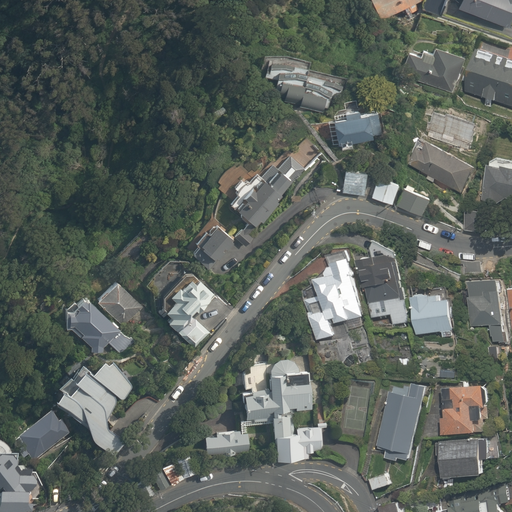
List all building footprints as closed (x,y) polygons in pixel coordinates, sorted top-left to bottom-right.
[(373,0),(381,18),(423,0),(373,0)] [(445,0),(428,0),(425,10),(441,15),(445,0)] [(511,32),(511,31),(511,0),(463,0),(459,13),(511,32)] [(406,53),(399,75),(453,94),(465,60),(438,50),(436,56),(423,52),(421,58),(406,53)] [(511,105),(511,70),(478,61),(469,94),(511,105)] [(299,105),(322,112),(328,108),(329,98),(342,100),(343,94),(340,94),(342,86),(337,81),(308,74),(309,68),(286,63),(271,63),(269,72),(266,73),(265,76),(277,79),(276,86),(280,89),(278,94),(285,96),(284,99),(299,103),(299,105)] [(217,117),(226,112),(223,106),(214,111),(217,117)] [(334,118),(338,144),(382,134),(378,110),(359,113),(359,109),(344,112),(345,116),(334,118)] [(282,122),(289,120),(286,114),(280,117),(282,122)] [(410,163),(463,192),(477,166),(431,141),(429,144),(422,140),(410,163)] [(500,196),(511,198),(511,166),(505,165),(504,167),(491,164),(483,199),(498,203),(500,196)] [(281,194),(294,180),(278,166),(265,180),(256,173),(249,181),(246,179),(244,182),(242,179),(234,187),(237,190),(235,192),(238,195),(230,204),(243,215),(241,217),(247,222),(234,236),(241,242),(249,234),(247,232),(259,219),(261,221),(279,202),(276,199),(281,194)] [(363,192),(366,169),(344,167),(341,189),(363,192)] [(373,195),(392,201),(398,182),(379,176),(373,195)] [(403,186),(396,204),(421,213),(428,195),(403,186)] [(465,226),(487,230),(492,207),(483,205),(481,211),(469,208),(465,226)] [(192,253),(208,269),(224,250),(222,249),(223,247),(225,248),(232,240),(230,239),(231,237),(218,226),(217,227),(214,225),(192,253)] [(154,237),(144,227),(115,257),(125,267),(154,237)] [(350,259),(348,250),(329,254),(332,266),(319,277),(312,278),(316,296),(307,299),(313,326),(315,325),(319,339),(336,335),(332,319),(336,318),(337,322),(365,316),(351,258),(350,259)] [(393,314),(394,324),(410,321),(405,286),(403,286),(401,279),(403,279),(400,257),(389,255),(360,260),(365,291),(369,291),(373,317),(393,314)] [(452,271),(466,275),(483,274),(483,261),(473,262),(453,257),(452,271)] [(166,324),(193,349),(209,332),(192,316),(213,294),(191,273),(184,272),(162,295),(163,311),(171,318),(166,324)] [(502,341),(502,342),(510,341),(510,330),(505,330),(505,323),(506,323),(503,278),(471,280),(471,290),(465,290),(466,303),(471,302),(472,325),(492,324),(492,336),(494,335),(495,341),(502,341)] [(96,299),(122,325),(142,305),(116,279),(96,299)] [(443,331),(443,336),(452,335),(452,329),(454,329),(450,299),(448,299),(446,290),(429,292),(429,295),(425,293),(417,294),(415,296),(412,296),(417,334),(443,331)] [(107,341),(120,354),(135,340),(131,336),(129,337),(122,334),(118,330),(119,328),(86,296),(84,298),(82,295),(70,307),(65,308),(64,326),(70,326),(90,345),(90,350),(102,350),(102,346),(107,341)] [(489,347),(489,357),(500,357),(499,346),(489,347)] [(243,391),(245,417),(253,416),(253,419),(272,418),(273,434),(272,434),(274,459),(309,457),(308,450),(322,450),(321,426),(325,425),(325,420),(315,420),(315,425),(294,426),(294,432),(290,432),(289,429),(288,429),(287,414),(301,414),(300,408),(308,408),(305,368),(299,368),(299,364),(297,359),(291,357),(285,357),(279,358),(275,360),(271,363),(270,368),(271,374),(267,374),(267,362),(251,362),(251,371),(245,371),(246,386),(251,386),(251,391),(243,391)] [(400,359),(400,378),(416,378),(416,358),(400,359)] [(86,431),(112,454),(125,440),(111,428),(106,433),(95,423),(99,418),(101,420),(119,400),(116,397),(115,397),(89,374),(67,399),(72,403),(65,410),(76,420),(78,417),(90,427),(86,431)] [(386,457),(398,460),(399,457),(409,459),(411,453),(412,453),(428,385),(413,382),(411,395),(391,390),(378,444),(379,444),(379,447),(388,450),(386,457)] [(486,386),(485,384),(443,388),(444,399),(443,399),(445,418),(441,418),(443,434),(486,431),(485,419),(490,418),(489,404),(487,405),(492,401),(491,388),(486,386)] [(26,455),(31,461),(70,432),(60,419),(56,423),(49,413),(15,439),(21,448),(16,451),(22,458),(26,455)] [(215,434),(204,435),(206,454),(227,452),(227,456),(235,455),(235,452),(239,452),(239,450),(249,450),(247,431),(241,432),(241,429),(233,430),(233,429),(215,430),(215,434)] [(440,441),(444,476),(484,473),(483,458),(490,458),(489,438),(481,438),(481,437),(440,441)] [(0,496),(0,511),(28,511),(29,506),(23,506),(22,496),(19,494),(26,494),(31,489),(31,485),(27,480),(24,480),(24,475),(22,475),(18,469),(15,469),(13,463),(8,463),(8,457),(6,452),(2,448),(0,447),(0,493),(4,496),(0,496)] [(177,459),(184,476),(196,471),(190,454),(177,459)] [(162,468),(172,483),(183,477),(174,461),(162,468)] [(151,474),(159,489),(169,484),(161,468),(151,474)] [(371,478),(375,489),(392,483),(388,472),(371,478)] [(135,481),(144,498),(155,492),(146,476),(135,481)] [(502,511),(501,503),(511,501),(508,483),(463,492),(464,497),(452,499),(453,505),(451,506),(452,511),(502,511)] [(380,505),(381,511),(402,511),(400,501),(380,505)]
